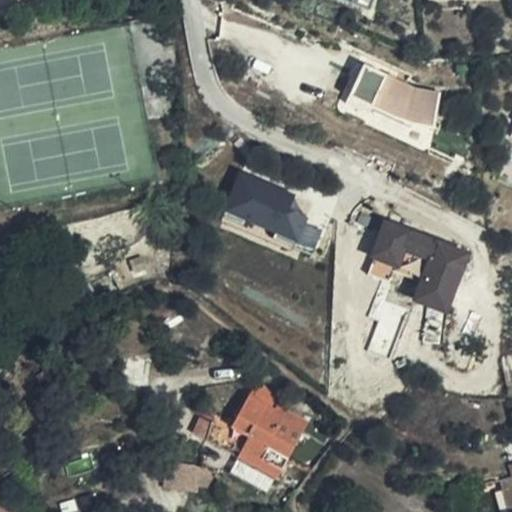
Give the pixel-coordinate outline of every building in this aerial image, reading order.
[(353,66),(334,116),(430,153),(434,130),(408,126),(372,112),(369,119),(344,110),(360,69),(353,66)] [(413,89),(360,69),(344,110),(369,119),(372,112),(408,126),(434,130),(439,93),(413,89)] [(295,198),(242,175),(223,218),(244,227),(247,221),(277,234),(274,240),(294,249),(307,219),(290,211),(295,198)] [(466,256),(386,226),(367,276),(388,284),(392,272),(423,284),(417,302),(445,312),(466,256)] [(511,356),(498,359),(499,369),(511,367),(511,356)] [(511,367),(499,369),(503,390),(511,390),(511,367)] [(278,413),(282,407),(283,404),(262,380),(252,397),(278,413)] [(194,434),(223,451),(242,450),(284,472),(312,425),(282,407),(278,413),(252,397),(233,428),(216,418),(219,413),(209,407),(205,414),(212,419),(212,423),(202,419),(194,434)] [(278,481),(284,472),(242,450),(223,451),(278,481)] [(196,467),(167,461),(163,486),(191,492),(196,467)] [(211,470),(201,467),(198,486),(213,488),(214,480),(211,470)] [(511,511),(511,470),(499,475),(509,511),(511,511)] [(474,504),(473,493),(455,494),(455,504),(474,504)]
